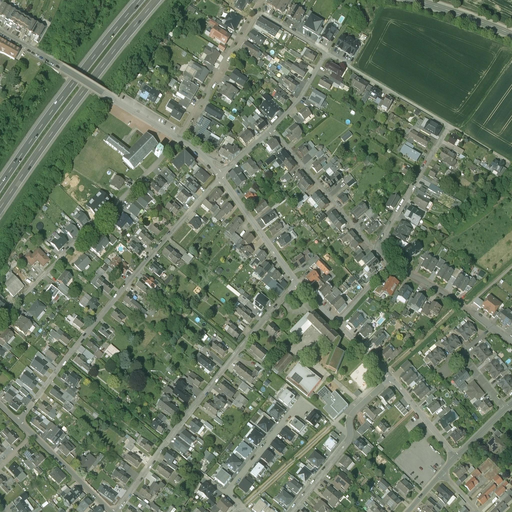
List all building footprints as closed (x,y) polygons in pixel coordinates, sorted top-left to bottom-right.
[(239,0),(235,8),(241,12),(244,7),(243,7),(245,3),(249,5),(251,1),(248,0),(239,0)] [(269,0),(268,3),(267,5),(270,7),(271,8),(272,9),(273,8),(276,10),(282,0),(269,0)] [(282,0),(276,10),(282,13),(287,5),(289,2),(289,1),(286,0),(282,0)] [(293,6),(287,17),(293,20),(299,9),(297,8),(296,8),(293,6)] [(7,8),(1,18),(3,19),(3,20),(5,21),(11,10),(10,10),(11,9),(7,7),(7,8)] [(299,9),(293,20),(298,23),(305,13),(302,12),(302,11),(302,10),(299,9)] [(12,11),(11,10),(5,21),(7,23),(8,23),(8,22),(10,23),(16,13),(13,10),(12,11)] [(16,13),(10,23),(12,24),(12,25),(14,27),(21,16),(20,15),(16,13)] [(232,13),(225,25),(228,26),(235,30),(241,19),(232,13)] [(22,16),(21,16),(14,27),(16,28),(17,28),(17,27),(19,28),(26,18),(22,16)] [(318,20),(310,16),(309,18),(303,28),(316,35),(320,28),(324,22),(318,19),(318,20)] [(26,18),(19,28),(22,30),(21,31),(23,32),(30,21),(29,21),(29,20),(26,18)] [(279,30),(262,19),(261,20),(260,20),(259,20),(256,26),(263,31),(275,38),(279,30)] [(225,25),(217,20),(215,24),(219,26),(225,30),(228,26),(225,25)] [(31,22),(30,21),(23,32),(26,33),(26,32),(29,34),(35,23),(31,21),(31,22)] [(38,25),(35,23),(29,34),(31,35),(30,36),(33,37),(39,27),(38,26),(38,25)] [(332,26),(331,27),(328,26),(322,37),(329,42),(332,37),(336,30),(334,29),(334,27),(332,26)] [(39,27),(33,37),(35,39),(35,38),(38,39),(44,29),(40,27),(39,27)] [(217,29),(215,28),(213,32),(209,37),(209,38),(213,40),(214,38),(225,45),(230,37),(217,29)] [(257,34),(252,31),(249,37),(255,41),(255,42),(261,46),(265,40),(259,36),(257,34)] [(339,48),(338,49),(339,49),(341,51),(341,50),(342,50),(346,53),(346,54),(349,55),(353,56),(359,46),(354,43),(354,42),(354,41),(348,38),(347,39),(342,36),(336,46),(339,48)] [(0,53),(4,55),(14,61),(14,60),(19,52),(0,40),(0,53)] [(251,46),(246,43),(243,49),(248,52),(247,53),(255,58),(259,52),(250,47),(251,46)] [(211,50),(208,48),(204,54),(208,57),(205,62),(209,64),(212,66),(214,63),(213,62),(215,58),(216,59),(219,55),(212,50),(211,50)] [(310,54),(307,59),(313,62),(317,55),(312,52),(311,52),(310,54)] [(340,74),(336,71),(339,67),(330,61),(325,69),(333,73),(332,74),(338,78),(340,74)] [(292,66),(287,62),(283,67),(285,69),(290,72),(291,70),(292,69),(291,69),(292,66)] [(297,66),(294,64),(292,66),(291,69),(292,69),(291,70),(303,78),(307,72),(305,70),(307,67),(301,63),(300,64),(299,65),(297,66)] [(194,65),(192,69),(188,75),(193,78),(202,84),(206,77),(204,77),(207,72),(201,68),(194,65)] [(344,70),(339,67),(336,71),(340,74),(338,78),(339,79),(344,70)] [(240,73),(235,70),(229,79),(231,80),(243,88),(248,80),(239,75),(240,73)] [(338,78),(332,74),(330,77),(337,81),(341,84),(343,81),(339,79),(338,78)] [(293,83),(285,78),(282,83),(294,91),(298,85),(293,82),(293,83)] [(368,85),(356,78),(351,86),(363,94),(365,91),(368,85)] [(328,82),(323,79),(319,85),(328,90),(331,85),(328,83),(328,82)] [(190,83),(188,82),(187,83),(183,81),(181,85),(188,89),(187,92),(194,96),(198,88),(190,83)] [(188,89),(181,85),(179,89),(180,90),(178,93),(185,98),(191,101),(190,100),(193,96),(194,96),(187,92),(188,89)] [(228,85),(226,85),(223,89),(225,90),(222,95),(227,98),(227,99),(231,102),(236,95),(235,95),(237,91),(228,85)] [(369,94),(368,96),(376,100),(381,92),(373,88),(369,94)] [(151,93),(145,89),(142,93),(140,97),(146,101),(147,100),(154,104),(160,95),(153,90),(151,93)] [(282,94),(279,91),(273,98),(284,106),(288,100),(285,98),(287,95),(284,93),(282,94)] [(325,98),(315,91),(314,91),(309,100),(309,101),(315,104),(320,107),(325,98)] [(272,100),(266,94),(262,98),(267,102),(268,100),(270,102),(272,100)] [(385,101),(381,108),(388,112),(394,101),(388,97),(385,101)] [(183,100),(182,99),(179,104),(186,109),(189,104),(183,100)] [(267,102),(260,108),(271,119),(279,111),(270,102),(268,100),(267,102)] [(181,108),(170,101),(167,106),(173,110),(170,115),(179,121),(183,113),(179,111),(181,108)] [(205,113),(220,121),(224,114),(209,106),(205,113)] [(306,109),(299,114),(301,117),(304,120),(308,117),(309,117),(308,116),(311,114),(312,116),(313,116),(306,108),(305,108),(306,109)] [(202,117),(192,134),(200,139),(201,137),(204,133),(210,122),(202,117)] [(253,126),(247,119),(244,122),(252,131),(256,127),(254,125),(253,126)] [(266,126),(260,120),(254,125),(256,127),(260,132),(266,126)] [(295,125),(286,133),(289,135),(286,137),(291,143),(300,135),(302,133),(295,125)] [(436,125),(432,133),(437,136),(441,130),(436,127),(437,126),(436,125)] [(228,130),(225,136),(227,138),(228,137),(233,139),(235,137),(228,130)] [(245,133),(239,138),(245,145),(253,138),(248,131),(245,134),(245,133)] [(422,136),(413,131),(409,138),(414,141),(425,148),(429,142),(424,138),(423,140),(420,139),(422,136)] [(218,142),(210,136),(209,137),(204,133),(201,137),(205,139),(202,144),(204,146),(206,143),(214,148),(218,142)] [(334,140),(337,145),(346,137),(343,133),(334,140)] [(125,157),(122,159),(133,170),(139,164),(140,164),(143,161),(142,161),(152,151),(155,154),(159,158),(163,153),(158,150),(155,148),(157,145),(147,135),(143,138),(143,137),(140,140),(141,141),(129,152),(125,157)] [(456,139),(452,136),(448,143),(454,146),(458,139),(457,138),(456,139)] [(234,148),(231,146),(234,140),(233,139),(228,137),(227,138),(222,146),(223,147),(219,155),(230,161),(240,152),(237,150),(238,149),(235,147),(234,148)] [(129,152),(110,138),(106,143),(125,157),(129,152)] [(218,142),(214,148),(217,150),(223,140),(220,139),(218,142)] [(273,139),(267,145),(272,152),(279,146),(273,139)] [(413,150),(405,145),(400,153),(417,163),(421,156),(412,151),(413,150)] [(304,147),(299,152),(303,157),(308,153),(305,149),(304,147)] [(464,152),(456,147),(454,152),(460,155),(461,156),(464,152)] [(449,152),(445,149),(443,151),(439,157),(445,161),(443,163),(444,163),(450,167),(452,168),(454,167),(456,163),(456,162),(453,160),(456,157),(449,153),(450,153),(449,152)] [(193,161),(184,152),(173,164),(177,168),(184,161),(189,165),(193,161)] [(281,155),(277,158),(283,164),(290,158),(284,152),(281,155)] [(265,161),(269,165),(275,159),(272,155),(265,161)] [(290,158),(283,164),(289,172),(293,169),(292,169),(296,165),(290,158)] [(250,160),(242,166),(246,170),(251,177),(259,170),(250,160)] [(499,164),(495,161),(492,165),(491,166),(489,168),(490,169),(492,171),(493,170),(499,174),(503,168),(503,167),(504,166),(503,165),(503,164),(502,163),(499,164)] [(317,164),(312,168),(317,174),(322,169),(319,165),(317,164)] [(405,169),(402,174),(408,177),(412,171),(406,168),(406,167),(405,169)] [(439,171),(433,167),(428,176),(434,180),(439,171)] [(499,174),(497,177),(500,179),(506,170),(503,168),(499,174)] [(201,169),(195,176),(203,184),(209,177),(201,169)] [(237,170),(229,175),(238,187),(246,181),(241,175),(237,170)] [(301,172),(294,178),(300,184),(307,178),(301,172)] [(336,172),(329,178),(335,185),(342,179),(336,172)] [(281,178),(283,180),(285,179),(287,182),(292,178),(287,173),(281,178)] [(329,178),(327,176),(322,180),(330,189),(335,185),(329,178)] [(115,177),(109,187),(118,192),(124,182),(122,181),(115,177)] [(165,184),(158,178),(154,182),(161,189),(165,184)] [(195,184),(197,182),(191,178),(187,182),(190,185),(189,186),(187,188),(194,194),(200,188),(195,184)] [(300,184),(297,186),(303,194),(304,193),(313,186),(307,178),(300,184)] [(161,189),(154,182),(150,187),(157,194),(161,189)] [(188,192),(181,186),(179,188),(183,191),(176,199),(182,204),(183,202),(186,204),(191,198),(190,198),(186,195),(188,192)] [(422,186),(417,195),(418,196),(423,199),(428,190),(422,186)] [(216,189),(203,205),(210,211),(215,205),(212,202),(214,199),(216,201),(222,194),(216,189)] [(153,195),(147,190),(145,192),(149,196),(151,198),(153,195)] [(100,192),(93,199),(102,208),(110,201),(100,192)] [(318,192),(311,198),(316,204),(323,198),(318,192)] [(250,193),(245,197),(249,203),(254,199),(252,196),(250,193)] [(303,194),(296,200),(298,202),(306,196),(304,193),(303,194)] [(343,194),(338,199),(343,204),(348,200),(345,196),(343,194)] [(143,196),(136,203),(143,209),(143,210),(151,201),(147,198),(146,197),(145,198),(143,196)] [(151,198),(149,196),(147,198),(151,201),(154,204),(156,202),(151,198)] [(387,205),(386,207),(389,209),(390,207),(393,209),(399,198),(395,196),(394,198),(392,196),(387,205)] [(423,199),(418,196),(414,203),(420,206),(425,209),(429,202),(423,199)] [(323,198),(316,204),(321,210),(328,204),(323,198)] [(102,208),(93,199),(86,206),(95,215),(102,208)] [(263,200),(253,208),(258,214),(268,206),(263,200)] [(182,207),(175,201),(173,204),(180,210),(182,207)] [(136,203),(135,203),(129,210),(131,213),(132,215),(135,218),(143,209),(136,203)] [(362,203),(350,213),(356,220),(367,210),(362,203)] [(180,210),(173,204),(171,206),(168,204),(164,208),(169,213),(171,212),(175,215),(180,210)] [(227,204),(223,209),(228,213),(232,208),(227,204)] [(215,205),(210,211),(214,214),(219,208),(215,205)] [(76,209),(79,212),(82,215),(85,213),(78,207),(76,209)] [(405,216),(405,217),(412,221),(417,224),(422,215),(418,212),(410,208),(409,208),(409,209),(409,210),(406,215),(405,215),(405,216)] [(370,210),(365,214),(369,219),(374,215),(370,210)] [(273,211),(261,219),(266,225),(277,217),(273,211)] [(73,218),(82,227),(88,221),(82,215),(79,212),(73,218)] [(334,212),(327,217),(333,224),(340,218),(334,212)] [(374,215),(369,219),(372,222),(378,217),(376,214),(374,215)] [(123,215),(114,225),(120,231),(126,224),(129,227),(132,223),(129,220),(123,215)] [(132,215),(130,217),(131,218),(137,223),(139,220),(135,218),(132,215)] [(201,223),(194,218),(189,224),(196,231),(201,224),(201,223)] [(237,218),(226,231),(232,236),(243,223),(237,218)] [(340,218),(333,224),(338,230),(341,227),(342,228),(345,225),(344,225),(345,224),(340,218)] [(69,224),(71,226),(75,230),(78,227),(71,221),(69,224)] [(374,222),(364,230),(369,235),(378,228),(374,222)] [(408,226),(401,222),(397,228),(398,228),(397,230),(396,229),(393,235),(400,240),(404,242),(412,229),(412,228),(408,226)] [(279,223),(269,230),(273,236),(283,229),(279,223)] [(71,226),(65,231),(67,234),(72,239),(78,233),(75,230),(71,226)] [(147,232),(141,226),(139,229),(142,232),(145,235),(147,232)] [(157,227),(152,232),(157,236),(161,231),(157,227)] [(351,231),(344,237),(343,236),(339,239),(343,244),(347,240),(350,244),(357,238),(351,231)] [(142,232),(138,237),(142,241),(148,246),(152,241),(145,235),(142,232)] [(54,239),(50,244),(58,252),(63,247),(62,246),(67,242),(59,234),(57,237),(56,236),(54,239)] [(243,241),(246,243),(249,246),(255,239),(249,234),(243,241)] [(138,237),(135,235),(133,237),(136,239),(140,243),(142,241),(138,237)] [(236,235),(231,241),(235,245),(237,243),(241,239),(236,235)] [(101,236),(95,242),(94,242),(92,245),(89,248),(98,255),(103,250),(104,250),(107,245),(104,243),(106,241),(101,236)] [(116,240),(111,236),(107,241),(112,246),(116,240)] [(138,245),(134,242),(136,239),(133,237),(131,239),(133,242),(128,247),(139,257),(144,251),(138,245)] [(282,238),(277,241),(282,248),(286,244),(284,241),(282,238)] [(357,238),(350,244),(354,249),(361,243),(357,238)] [(243,241),(241,239),(237,243),(239,245),(242,247),(246,243),(243,241)] [(404,242),(400,240),(397,245),(403,249),(408,244),(404,242)] [(416,242),(410,247),(411,247),(404,252),(405,253),(407,252),(411,257),(415,254),(416,255),(418,253),(417,252),(421,249),(416,242)] [(246,250),(242,247),(239,245),(236,249),(242,254),(242,255),(247,259),(253,252),(250,249),(247,249),(246,250)] [(172,252),(168,248),(163,254),(175,265),(181,258),(173,251),(172,252)] [(32,257),(30,255),(25,261),(29,265),(32,266),(35,263),(36,262),(37,260),(39,262),(38,263),(39,264),(43,268),(49,261),(38,250),(32,257)] [(308,251),(301,255),(305,262),(309,259),(307,256),(310,254),(308,251)] [(427,251),(419,257),(425,260),(427,256),(429,253),(427,251)] [(261,252),(253,262),(258,267),(267,256),(261,252)] [(361,253),(354,259),(358,263),(361,261),(361,260),(365,258),(361,253)] [(192,259),(186,254),(182,259),(188,264),(192,259)] [(365,258),(361,260),(361,261),(366,266),(374,259),(371,255),(371,254),(370,254),(369,254),(365,258)] [(83,255),(74,265),(81,272),(84,269),(83,268),(86,265),(87,266),(90,263),(83,255)] [(301,255),(292,262),(296,268),(305,262),(301,255)] [(425,260),(421,266),(421,267),(422,268),(423,268),(426,270),(433,259),(427,256),(425,260)] [(115,257),(109,265),(116,270),(121,264),(122,262),(115,257)] [(326,275),(331,270),(320,259),(315,264),(326,275)] [(374,259),(366,266),(370,271),(374,268),(378,264),(379,263),(378,263),(378,262),(377,262),(374,259)] [(433,259),(426,270),(429,271),(429,272),(430,272),(430,273),(431,273),(432,273),(432,272),(435,267),(438,262),(433,259)] [(154,263),(149,269),(154,273),(159,267),(154,263)] [(265,263),(260,269),(259,268),(255,273),(258,276),(259,276),(261,278),(267,272),(272,266),(272,265),(271,267),(269,266),(265,263)] [(440,270),(437,275),(437,276),(437,277),(438,277),(439,277),(442,279),(448,269),(443,265),(440,270)] [(122,266),(118,272),(123,276),(128,270),(122,266)] [(159,267),(154,273),(159,277),(164,271),(159,267)] [(105,273),(100,268),(96,273),(101,277),(105,273)] [(448,269),(442,279),(445,281),(446,282),(447,282),(448,282),(451,276),(454,272),(448,269)] [(270,274),(268,276),(267,276),(262,282),(266,286),(264,289),(268,292),(270,289),(271,290),(276,283),(275,282),(281,276),(275,271),(272,275),(270,274)] [(313,271),(305,279),(311,285),(316,280),(319,278),(319,277),(313,271)] [(65,273),(58,281),(61,284),(65,287),(67,284),(68,284),(69,282),(69,281),(72,278),(65,273)] [(456,279),(453,285),(453,286),(453,287),(454,287),(455,287),(458,289),(464,278),(459,275),(456,279)] [(149,279),(145,276),(141,281),(153,290),(155,288),(155,289),(156,288),(155,288),(157,286),(153,282),(153,281),(150,279),(149,279)] [(322,281),(319,283),(320,285),(319,286),(321,289),(318,292),(324,298),(331,291),(332,290),(326,284),(326,285),(325,284),(329,279),(326,276),(322,281)] [(24,287),(13,277),(3,287),(13,298),(24,287)] [(112,289),(100,278),(95,284),(101,289),(108,294),(112,289)] [(390,278),(387,283),(387,284),(386,285),(385,285),(385,286),(384,287),(382,291),(390,296),(398,283),(390,278)] [(464,278),(458,289),(461,290),(461,291),(462,292),(463,292),(464,291),(467,285),(470,281),(469,281),(464,278)] [(471,278),(469,281),(470,281),(467,285),(471,288),(475,280),(471,278)] [(140,280),(135,286),(140,290),(143,287),(145,284),(140,280)] [(276,283),(271,290),(274,292),(279,286),(276,283)] [(65,287),(61,284),(59,287),(67,294),(70,291),(65,287)] [(238,297),(241,295),(228,284),(226,287),(238,297)] [(331,296),(326,300),(331,305),(337,311),(344,303),(339,298),(346,290),(344,287),(341,285),(334,293),(331,296)] [(380,285),(374,291),(380,295),(382,291),(384,287),(380,285)] [(56,290),(51,286),(44,294),(53,301),(57,296),(56,296),(59,292),(56,290)] [(279,286),(274,292),(279,296),(284,290),(279,286)] [(412,291),(403,286),(399,293),(398,296),(398,295),(401,297),(400,297),(406,301),(408,297),(410,294),(412,291)] [(67,294),(59,287),(56,290),(59,292),(65,297),(67,294)] [(421,296),(417,294),(414,300),(412,304),(420,309),(425,299),(425,298),(423,297),(422,298),(420,297),(421,296)] [(128,295),(123,301),(128,305),(131,302),(133,299),(128,295)] [(269,301),(261,295),(256,302),(254,305),(261,311),(269,301)] [(249,302),(242,296),(238,301),(245,307),(249,302)] [(484,303),(481,307),(484,309),(485,311),(488,313),(488,312),(490,314),(492,315),(492,316),(496,311),(501,304),(490,296),(484,303)] [(97,302),(93,299),(90,302),(84,297),(81,301),(87,306),(93,312),(98,306),(95,304),(96,303),(97,303),(97,302)] [(144,297),(140,302),(148,308),(152,303),(146,299),(144,297)] [(478,298),(473,302),(481,308),(481,307),(484,303),(478,298)] [(45,308),(37,301),(28,312),(33,316),(36,319),(39,316),(38,315),(41,311),(42,312),(45,308)] [(152,303),(148,308),(153,312),(157,307),(152,303)] [(344,303),(337,311),(339,314),(347,306),(344,303)] [(436,305),(433,303),(430,307),(428,310),(429,310),(434,313),(433,314),(434,315),(436,316),(437,316),(441,308),(438,306),(438,305),(436,304),(436,305)] [(251,313),(241,304),(234,312),(249,324),(254,318),(250,314),(251,313)] [(426,305),(422,313),(426,315),(429,310),(428,310),(430,307),(426,305)] [(116,310),(111,316),(116,320),(118,317),(121,314),(116,310)] [(499,317),(498,318),(501,320),(499,322),(502,324),(510,314),(509,314),(504,310),(499,317)] [(510,314),(502,324),(505,326),(507,324),(509,326),(511,323),(511,322),(511,312),(509,314),(510,314)] [(339,338),(314,313),(311,316),(308,313),(290,332),(293,335),(307,321),(312,326),(332,345),(339,338)] [(358,314),(349,323),(355,329),(359,325),(364,320),(358,314)] [(69,316),(65,321),(71,326),(73,323),(72,322),(73,321),(71,320),(72,319),(69,316)] [(84,323),(76,316),(73,319),(72,319),(71,320),(73,321),(72,322),(73,323),(80,329),(84,323)] [(475,323),(468,317),(466,319),(468,322),(469,322),(472,326),(475,323)] [(28,323),(22,318),(18,322),(29,331),(33,327),(28,323)] [(366,318),(364,320),(359,325),(361,327),(363,325),(368,320),(366,318)] [(307,321),(293,335),(298,340),(312,326),(307,321)] [(29,331),(18,322),(14,327),(20,333),(25,336),(29,331)] [(472,326),(469,322),(468,322),(463,327),(471,336),(473,334),(475,334),(476,333),(476,332),(472,326)] [(272,324),(265,331),(266,331),(273,338),(279,331),(272,324)] [(103,325),(98,332),(103,335),(106,332),(108,329),(103,325)] [(365,327),(359,333),(364,338),(369,334),(371,334),(372,333),(371,331),(372,330),(367,326),(367,325),(365,327)] [(471,336),(463,327),(458,331),(461,335),(465,341),(466,341),(468,340),(468,339),(471,336)] [(458,331),(455,328),(452,330),(458,337),(461,335),(458,331)] [(380,329),(374,335),(376,337),(380,333),(382,334),(383,333),(380,329)] [(56,334),(52,330),(50,333),(59,340),(66,345),(71,340),(64,334),(63,335),(61,338),(56,334)] [(204,342),(208,337),(205,334),(206,333),(203,330),(198,335),(204,342)] [(234,332),(232,335),(236,339),(241,333),(236,330),(234,332)] [(452,330),(450,332),(452,336),(453,335),(456,339),(458,337),(452,330)] [(7,331),(0,338),(0,339),(5,344),(6,344),(13,336),(7,331)] [(273,338),(266,331),(264,334),(271,340),(273,338)] [(59,340),(50,333),(49,335),(58,342),(59,340)] [(376,337),(371,342),(372,343),(372,344),(373,344),(374,346),(376,344),(378,346),(378,345),(380,346),(382,344),(382,342),(385,338),(382,334),(380,333),(376,337)] [(456,339),(453,335),(452,336),(447,340),(455,349),(458,347),(459,347),(461,346),(461,345),(456,339)] [(339,338),(332,345),(334,347),(325,367),(336,371),(344,353),(337,350),(341,340),(339,338)] [(96,344),(91,340),(86,347),(91,350),(94,347),(96,344)] [(455,349),(447,340),(442,344),(445,348),(450,354),(451,354),(453,353),(453,352),(455,349)] [(484,340),(477,346),(479,348),(483,345),(486,342),(484,340)] [(442,344),(439,341),(437,343),(443,350),(445,348),(442,344)] [(227,351),(215,342),(210,348),(222,357),(227,351)] [(443,350),(437,343),(434,345),(437,348),(440,352),(443,350)] [(6,344),(5,344),(3,347),(3,348),(8,352),(9,352),(11,349),(6,344)] [(117,344),(114,348),(119,352),(122,349),(117,344)] [(260,348),(255,344),(250,350),(255,354),(258,351),(260,348)] [(110,345),(104,353),(113,360),(119,352),(114,348),(110,345)] [(479,348),(473,353),(473,354),(475,355),(476,355),(478,358),(487,350),(483,345),(479,348)] [(260,353),(257,356),(262,361),(268,354),(260,348),(258,351),(260,353)] [(387,348),(381,354),(386,360),(389,357),(393,354),(392,353),(387,348)] [(437,348),(432,352),(440,362),(442,360),(444,360),(445,358),(445,357),(440,352),(437,348)] [(58,355),(50,349),(45,355),(47,356),(53,361),(54,361),(58,355)] [(93,356),(86,350),(83,353),(92,360),(94,357),(93,356)] [(95,354),(93,356),(94,357),(98,361),(103,355),(98,350),(95,354)] [(395,350),(392,353),(393,354),(389,357),(392,360),(399,354),(395,350)] [(487,350),(478,358),(480,361),(480,362),(481,363),(482,363),(488,359),(492,355),(487,350)] [(37,358),(41,362),(44,358),(38,352),(35,357),(37,358)] [(432,352),(427,357),(431,362),(435,366),(436,366),(437,365),(437,364),(440,362),(432,352)] [(92,360),(83,353),(80,357),(79,356),(74,362),(87,373),(90,369),(88,367),(93,361),(92,360)] [(495,353),(492,355),(488,359),(490,361),(496,356),(497,355),(495,353)] [(288,354),(274,369),(280,374),(293,359),(288,354)] [(268,356),(260,366),(265,370),(273,360),(268,356)] [(490,361),(489,362),(491,364),(495,361),(498,359),(496,356),(490,361)] [(44,367),(46,365),(41,362),(37,358),(30,367),(43,376),(47,370),(44,367)] [(407,361),(400,367),(405,372),(408,369),(409,369),(412,366),(407,361)] [(491,364),(486,369),(485,370),(487,371),(488,371),(490,374),(499,366),(495,361),(491,364)] [(215,366),(210,362),(208,365),(205,368),(210,372),(215,366)] [(321,380),(300,364),(300,363),(299,363),(286,380),(307,397),(321,381),(321,380)] [(238,364),(234,370),(240,375),(239,375),(247,382),(247,381),(251,384),(261,371),(258,368),(257,368),(252,375),(238,364)] [(260,366),(257,364),(255,366),(257,368),(258,368),(261,371),(262,372),(265,370),(260,366)] [(499,366),(490,374),(492,377),(492,378),(493,379),(494,379),(500,375),(504,372),(504,371),(499,366)] [(405,372),(400,377),(400,378),(401,379),(402,379),(404,382),(413,374),(409,369),(408,369),(405,372)] [(504,372),(500,375),(502,377),(509,371),(507,369),(504,371),(504,372)] [(464,371),(452,381),(457,387),(464,382),(469,377),(464,371)] [(509,371),(502,377),(504,379),(507,376),(508,377),(511,374),(509,371)] [(35,379),(30,376),(26,373),(19,381),(23,384),(32,391),(36,384),(33,382),(35,379)] [(70,376),(65,373),(61,379),(70,386),(74,389),(74,388),(80,380),(72,374),(70,376)] [(413,374),(404,382),(407,384),(407,385),(407,386),(408,386),(409,386),(413,382),(417,378),(413,374)] [(420,375),(417,378),(413,382),(416,384),(422,378),(420,375)] [(504,379),(498,384),(498,385),(499,387),(500,387),(503,389),(511,382),(508,377),(507,376),(504,379)] [(203,382),(198,378),(196,380),(193,384),(198,388),(203,382)] [(422,378),(416,384),(418,386),(421,383),(424,380),(422,378)] [(179,380),(174,386),(177,388),(174,392),(173,393),(173,394),(186,404),(191,397),(183,391),(186,386),(185,386),(181,382),(179,380)] [(511,381),(511,382),(503,389),(505,392),(505,393),(506,395),(507,395),(511,391),(511,381)] [(479,388),(473,382),(468,386),(466,388),(468,390),(465,393),(469,397),(479,388)] [(236,392),(224,383),(219,389),(225,394),(231,399),(236,392)] [(249,388),(243,383),(238,389),(244,393),(249,388)] [(418,386),(413,391),(413,392),(413,393),(414,393),(417,395),(426,387),(421,383),(418,386)] [(285,391),(288,394),(292,389),(286,384),(282,389),(285,391)] [(7,386),(2,391),(6,394),(10,389),(7,386)] [(74,389),(70,386),(68,389),(74,394),(77,391),(74,388),(74,389)] [(174,392),(167,387),(165,390),(171,396),(173,394),(173,393),(174,392)] [(331,395),(324,387),(325,387),(317,394),(318,394),(325,402),(324,402),(325,402),(327,404),(323,409),(324,408),(334,419),(333,420),(348,406),(335,392),(331,395)] [(426,387),(417,395),(419,398),(419,399),(420,400),(421,400),(422,400),(426,396),(430,392),(426,387)] [(54,388),(50,394),(55,398),(57,394),(59,391),(54,388)] [(434,388),(430,392),(426,396),(428,398),(432,395),(437,391),(434,388)] [(479,388),(469,397),(472,401),(475,398),(477,401),(479,399),(484,395),(479,388)] [(28,395),(22,389),(19,392),(26,398),(28,395)] [(61,397),(59,401),(64,405),(62,408),(68,412),(73,406),(69,403),(73,398),(74,399),(76,396),(74,394),(68,389),(61,397)] [(394,396),(388,389),(380,396),(383,399),(386,403),(394,396)] [(165,390),(162,393),(165,395),(169,398),(171,396),(165,390)] [(283,392),(280,390),(274,397),(277,399),(283,392)] [(10,391),(4,399),(10,404),(13,400),(15,398),(16,396),(10,391)] [(285,391),(279,400),(288,407),(295,399),(288,394),(285,391)] [(165,395),(157,405),(173,419),(179,411),(169,403),(171,400),(169,398),(165,395)] [(240,395),(232,404),(233,405),(239,410),(243,406),(241,404),(245,399),(240,395)] [(432,395),(428,398),(425,401),(430,406),(433,403),(432,401),(435,398),(432,395)] [(226,403),(218,397),(216,399),(217,400),(213,404),(220,410),(222,408),(223,409),(227,404),(226,403)] [(14,400),(9,406),(16,411),(21,405),(18,403),(19,401),(15,398),(13,400),(14,400)] [(386,403),(383,399),(381,401),(387,408),(389,406),(386,403)] [(213,404),(209,401),(204,407),(215,416),(220,410),(213,404)] [(430,406),(427,408),(432,415),(441,408),(437,404),(435,401),(433,403),(430,406)] [(483,404),(480,407),(483,410),(486,413),(493,408),(490,404),(489,404),(486,401),(483,404)] [(48,406),(43,403),(38,409),(43,413),(46,409),(48,406)] [(276,406),(269,414),(277,420),(284,413),(280,409),(276,406)] [(375,412),(371,408),(365,413),(372,420),(377,415),(378,417),(385,411),(381,407),(375,412)] [(444,410),(438,416),(440,419),(441,418),(443,416),(447,414),(444,410)] [(264,413),(262,416),(264,418),(269,421),(271,419),(264,413)] [(316,416),(313,413),(306,421),(314,427),(320,420),(320,419),(316,416)] [(325,419),(318,413),(316,416),(320,419),(320,420),(323,422),(325,419)] [(167,419),(161,414),(157,419),(158,420),(162,423),(162,424),(167,419)] [(450,414),(445,418),(443,416),(441,418),(442,420),(439,423),(444,429),(449,426),(455,421),(450,414)] [(264,418),(257,426),(267,434),(273,425),(269,421),(264,418)] [(47,426),(37,419),(32,425),(44,433),(47,429),(48,427),(47,426)] [(166,428),(161,425),(162,423),(158,420),(155,424),(154,423),(151,427),(161,435),(166,428)] [(203,427),(194,420),(189,426),(192,428),(190,430),(194,434),(194,433),(195,433),(196,432),(197,434),(203,427)] [(295,420),(290,426),(300,434),(305,427),(298,422),(295,420)] [(383,421),(377,426),(384,434),(390,428),(383,421)] [(213,428),(206,422),(204,425),(211,431),(213,428)] [(367,423),(357,432),(361,436),(371,427),(367,423)] [(53,432),(47,439),(54,445),(59,439),(62,435),(55,429),(53,432)] [(290,433),(285,429),(280,435),(284,437),(283,438),(286,441),(287,440),(290,442),(294,437),(290,433)] [(458,430),(456,432),(455,431),(452,433),(453,434),(450,437),(455,444),(464,437),(460,432),(458,430)] [(498,430),(493,435),(495,437),(497,439),(502,435),(498,430)] [(247,440),(251,442),(256,447),(263,438),(257,434),(254,431),(254,432),(247,440)] [(290,433),(294,437),(296,439),(298,436),(291,431),(290,433)] [(18,439),(12,432),(9,434),(6,437),(13,444),(18,439)] [(185,432),(179,439),(190,447),(192,444),(193,445),(196,441),(195,440),(192,438),(191,438),(187,434),(185,432)] [(326,435),(319,443),(322,445),(329,437),(326,435)] [(13,444),(6,437),(4,440),(5,441),(10,446),(13,444)] [(495,437),(484,448),(491,455),(498,448),(501,452),(506,448),(497,439),(495,437)] [(330,438),(323,446),(331,452),(337,444),(330,438)] [(190,447),(179,439),(174,445),(179,449),(178,449),(184,454),(185,455),(187,453),(188,451),(187,450),(190,447)] [(366,446),(359,439),(354,445),(366,456),(374,448),(369,443),(366,446)] [(1,446),(0,446),(5,451),(10,446),(5,441),(1,446)] [(276,441),(271,446),(276,450),(280,454),(281,454),(285,448),(282,446),(282,445),(279,443),(276,441)] [(68,442),(65,444),(62,446),(60,447),(61,448),(59,450),(67,458),(75,449),(68,442)] [(147,442),(145,445),(141,442),(139,445),(148,452),(152,446),(147,442)] [(237,453),(242,457),(245,460),(252,452),(251,450),(245,446),(243,444),(236,452),(237,453)] [(34,454),(29,450),(24,455),(28,459),(32,463),(35,460),(31,457),(34,454)] [(201,456),(210,464),(216,457),(207,450),(201,456)] [(170,451),(164,459),(168,461),(170,463),(176,456),(170,451)] [(270,455),(267,452),(261,459),(268,465),(274,458),(270,455)] [(274,453),(273,452),(270,455),(274,458),(277,460),(279,457),(274,453)] [(314,453),(308,461),(310,463),(315,467),(317,469),(324,461),(314,453)] [(84,460),(80,457),(76,463),(81,466),(80,468),(86,472),(91,465),(95,460),(88,454),(84,460)] [(96,460),(95,460),(91,465),(95,468),(103,457),(100,454),(96,460)] [(35,460),(32,463),(36,467),(37,468),(44,462),(39,456),(35,460)] [(352,462),(345,456),(339,463),(346,469),(352,462)] [(225,466),(229,469),(234,473),(237,470),(239,468),(239,467),(241,464),(236,460),(232,457),(225,466)] [(134,461),(131,464),(136,468),(141,462),(136,458),(134,461)] [(170,463),(168,461),(166,464),(168,465),(174,470),(176,467),(170,463)] [(30,465),(26,462),(24,464),(31,471),(33,469),(30,465)] [(310,463),(306,467),(311,471),(315,467),(310,463)] [(14,464),(8,470),(17,478),(19,476),(22,479),(26,476),(14,464)] [(166,468),(160,464),(156,471),(161,474),(160,475),(167,480),(172,473),(166,468)] [(258,464),(250,474),(258,480),(260,477),(261,478),(264,474),(263,473),(265,471),(262,468),(258,464)] [(306,467),(303,465),(301,468),(308,473),(311,471),(306,467)] [(227,471),(221,466),(219,468),(222,470),(226,474),(228,472),(227,471)] [(461,466),(453,473),(459,480),(463,476),(468,471),(469,470),(465,466),(463,468),(461,466)] [(36,467),(33,469),(39,475),(42,472),(39,469),(38,470),(36,467)] [(60,472),(56,469),(51,474),(53,476),(52,478),(59,484),(66,477),(60,472)] [(122,473),(117,469),(112,475),(125,484),(129,478),(124,474),(126,472),(124,470),(122,473)] [(222,470),(215,479),(224,486),(231,478),(226,474),(222,470)] [(304,470),(298,477),(305,482),(311,475),(308,473),(304,470)] [(353,484),(341,474),(338,477),(339,478),(334,484),(335,486),(340,490),(342,488),(345,490),(351,483),(352,485),(353,484)] [(5,481),(1,477),(0,477),(0,486),(7,494),(10,491),(3,483),(5,481)] [(255,483),(248,477),(245,480),(252,486),(255,483)] [(11,478),(6,482),(11,487),(16,482),(11,478)] [(473,478),(464,486),(469,492),(478,484),(473,478)] [(245,480),(244,480),(238,487),(246,494),(252,486),(245,480)] [(390,487),(382,480),(377,486),(384,493),(390,487)] [(403,481),(396,489),(399,492),(405,498),(413,489),(406,483),(404,480),(403,481)] [(302,488),(293,481),(288,487),(297,495),(302,488)] [(506,482),(497,490),(501,494),(505,491),(503,489),(508,485),(506,482)] [(199,483),(194,491),(197,493),(199,491),(203,486),(199,483)] [(215,492),(205,483),(203,486),(199,491),(209,499),(215,492)] [(149,491),(144,487),(139,494),(148,501),(153,494),(155,496),(160,489),(162,490),(165,487),(161,484),(158,487),(154,484),(149,491)] [(493,485),(477,500),(482,505),(487,501),(484,499),(496,488),(493,485)] [(453,496),(442,487),(437,492),(440,495),(439,497),(441,500),(443,498),(447,503),(453,496)] [(70,490),(69,491),(70,491),(70,492),(65,497),(66,501),(70,505),(78,497),(81,494),(74,488),(74,489),(73,488),(70,490)] [(336,495),(329,489),(328,490),(326,492),(337,501),(340,498),(336,495)] [(511,491),(510,489),(498,501),(500,503),(501,502),(505,506),(507,504),(503,501),(511,492),(511,491)] [(283,491),(277,499),(280,501),(287,506),(292,499),(286,494),(283,491)] [(117,496),(112,492),(110,495),(107,498),(112,502),(117,496)] [(337,501),(326,492),(325,495),(324,495),(323,496),(330,502),(334,505),(337,501)] [(25,494),(20,497),(23,502),(28,498),(25,494)] [(401,503),(390,494),(383,502),(385,505),(393,511),(401,503)] [(262,499),(259,497),(253,503),(256,506),(260,501),(262,499)] [(383,502),(377,497),(375,500),(384,507),(385,505),(383,502)] [(86,498),(78,506),(84,511),(83,511),(84,511),(88,508),(92,504),(86,498)] [(214,498),(208,504),(213,508),(215,505),(218,502),(214,498)] [(441,500),(438,503),(442,508),(447,503),(443,498),(441,500)] [(217,507),(220,510),(222,511),(227,511),(232,507),(224,500),(217,507)] [(436,506),(429,500),(424,505),(427,508),(431,511),(432,511),(434,508),(436,506)] [(140,501),(139,505),(149,510),(150,506),(140,501)] [(260,501),(256,506),(252,510),(254,511),(262,511),(263,511),(267,506),(260,501)] [(30,511),(23,502),(15,507),(18,511),(30,511)] [(321,502),(318,505),(314,510),(316,511),(324,511),(325,511),(330,511),(331,511),(328,509),(328,508),(321,502)] [(500,503),(490,511),(497,511),(505,506),(501,502),(500,503)]
